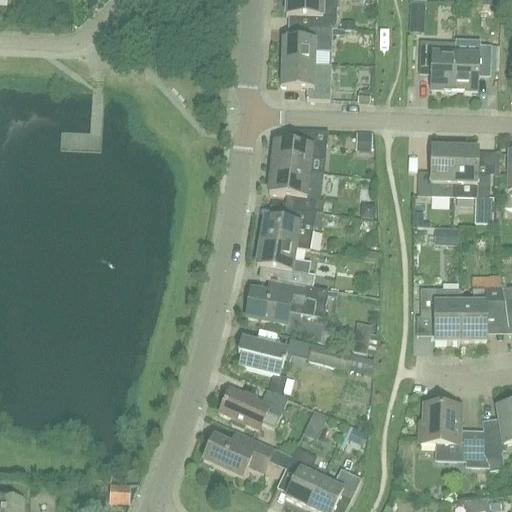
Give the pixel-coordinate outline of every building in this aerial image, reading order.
[(336,26),(336,12),(336,0),(286,0),(286,19),(312,20),(312,32),(341,33),(344,33),(344,26),(336,26)] [(331,55),(332,38),(341,38),(341,33),(312,32),(308,32),(307,43),(282,43),(281,67),(314,68),(314,55),(331,55)] [(453,97),(455,57),(455,48),(419,47),(418,72),(431,73),(430,96),(453,97)] [(478,49),(478,57),(455,57),(453,97),(477,97),(477,74),(490,75),(491,50),(478,49)] [(306,104),(330,104),(330,82),(331,69),(314,69),(314,68),(281,67),(281,91),(306,92),(306,104)] [(274,145),(271,171),(322,177),(325,162),(328,135),(300,134),(298,148),(274,145)] [(453,188),(454,152),(431,151),(430,177),(417,176),(417,200),(430,201),(430,187),(453,188)] [(477,152),(454,152),(453,188),(476,188),(475,202),(488,202),(489,178),(477,178),(477,152)] [(319,203),(322,177),(271,171),(268,197),(292,200),(291,213),(292,213),(322,217),(324,203),(319,203)] [(309,254),(313,231),(320,232),(323,217),(322,217),(292,213),(290,225),(264,221),(260,246),(295,252),(295,251),(309,254)] [(310,266),(300,264),(293,263),(295,252),(260,246),(256,270),(282,274),(280,286),(306,290),(312,291),(314,279),(309,278),(310,266)] [(506,318),(501,292),(501,293),(498,280),(471,280),(471,293),(471,307),(460,307),(460,345),(486,344),(486,320),(506,320),(506,318)] [(300,318),(323,322),(327,294),(312,291),(306,290),(280,286),(278,299),(250,294),(246,321),(285,327),(288,312),(301,314),(300,318)] [(511,290),(501,292),(506,318),(511,317),(511,290)] [(460,345),(460,307),(460,293),(420,293),(420,321),(434,321),(434,345),(460,345)] [(284,365),(287,353),(242,342),(238,359),(242,360),(239,370),(279,380),(281,370),(282,370),(284,365)] [(372,363),(351,359),(312,349),(309,362),(308,365),(347,374),(348,371),(371,376),(374,363),(372,363)] [(274,433),(287,403),(267,394),(261,407),(229,393),(218,417),(259,435),(262,427),(274,433)] [(458,448),(459,409),(424,408),(424,427),(421,426),(420,447),(458,448)] [(511,446),(511,408),(497,411),(499,423),(481,426),(484,439),(483,439),(487,464),(488,464),(489,475),(504,473),(501,458),(505,448),(511,446)] [(487,464),(483,439),(467,442),(471,467),(487,464)] [(263,477),(273,454),(243,440),(237,451),(214,440),(203,464),(242,482),(247,470),(263,477)] [(307,511),(324,476),(315,471),(313,467),(316,462),(296,452),(285,473),(296,479),(285,501),(307,511)] [(333,488),(322,483),(325,476),(324,476),(307,511),(306,511),(333,511),(340,499),(351,505),(361,483),(340,473),(333,488)] [(130,489),(129,489),(110,488),(108,508),(128,509),(129,509),(129,508),(130,489)] [(0,511),(21,511),(22,503),(0,501),(0,511)]
